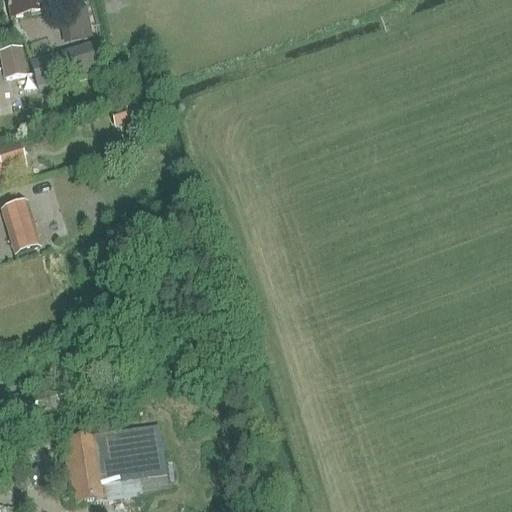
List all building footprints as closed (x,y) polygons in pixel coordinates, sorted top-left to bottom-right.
[(5,0),(10,21),(44,14),(43,12),(52,11),(50,0),(5,0)] [(95,46),(30,65),(36,92),(102,72),(95,46)] [(26,79),(21,50),(0,54),(0,63),(3,83),(26,79)] [(126,112),(130,126),(153,118),(149,104),(126,112)] [(0,171),(23,165),(17,147),(0,152),(0,171)] [(43,175),(16,177),(17,196),(44,195),(43,175)] [(0,213),(14,260),(41,252),(27,205),(0,213)] [(0,411),(6,436),(41,427),(56,418),(82,412),(74,382),(45,389),(45,393),(33,396),(19,399),(0,402),(0,411)] [(62,446),(65,470),(71,509),(169,493),(157,429),(97,439),(62,446)] [(21,493),(57,488),(51,451),(14,457),(21,493)]
